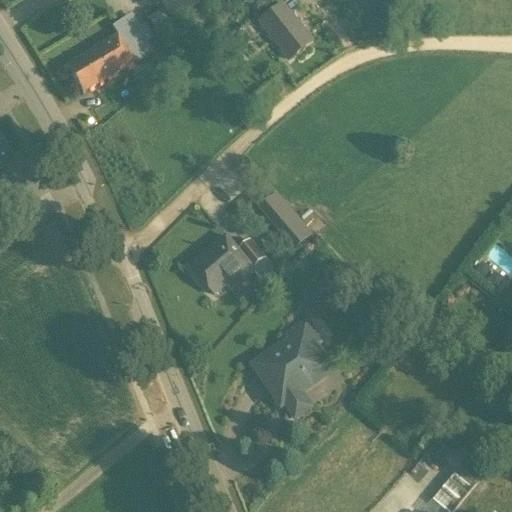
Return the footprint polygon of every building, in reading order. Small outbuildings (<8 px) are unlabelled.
[(156,0),(168,19),(200,0),(156,0)] [(259,24),(289,63),(313,44),(282,5),(259,24)] [(121,43),(117,36),(66,67),(82,94),(134,63),(135,64),(150,55),(137,33),(126,40),(121,43)] [(0,168),(10,161),(0,147),(0,168)] [(290,240),(304,228),(288,209),(273,221),(290,240)] [(250,241),(237,252),(225,238),(189,268),(214,298),(235,280),(240,285),(254,273),(262,283),(275,272),(250,241)] [(287,342),(250,368),(281,412),(285,409),(295,423),(313,411),(303,396),(335,373),(318,348),(323,344),(306,321),(283,338),(287,342)] [(451,454),(439,443),(428,455),(441,466),(451,454)] [(459,471),(433,502),(445,511),(456,511),(477,487),(459,471)]
